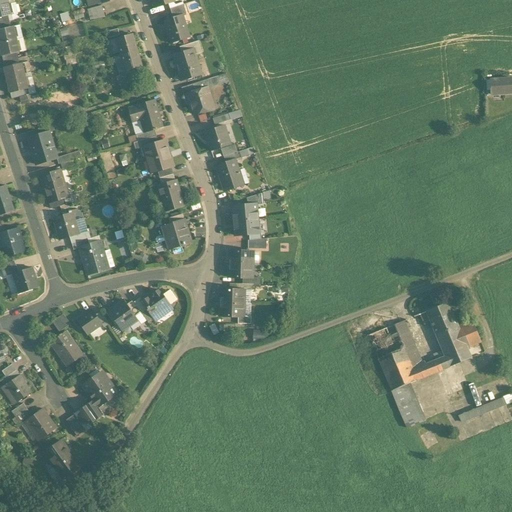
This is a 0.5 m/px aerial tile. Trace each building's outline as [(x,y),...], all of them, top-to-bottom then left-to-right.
[(178,0),(174,1),(168,3),(170,9),(183,5),(181,0),(178,0)] [(8,2),(0,4),(0,17),(8,16),(11,15),(8,2)] [(183,5),(170,9),(173,18),(183,15),(183,16),(187,14),(183,5)] [(102,6),(87,9),(91,22),(105,18),(102,6)] [(183,15),(173,18),(164,21),(171,44),(183,40),(190,38),(185,23),(183,24),(181,16),(183,16),(183,15)] [(20,25),(13,27),(16,39),(23,38),(20,25)] [(0,29),(0,43),(16,39),(13,27),(11,27),(0,29)] [(118,29),(107,32),(109,38),(119,36),(118,29)] [(132,34),(116,39),(121,55),(137,51),(132,34)] [(23,38),(16,39),(19,53),(26,51),(23,38)] [(16,39),(0,43),(0,49),(2,57),(16,53),(19,53),(16,39)] [(192,43),(185,45),(187,51),(194,49),(201,47),(199,41),(192,43)] [(201,47),(194,49),(196,58),(204,55),(201,47)] [(187,51),(173,55),(182,81),(202,75),(200,69),(196,58),(194,49),(187,51)] [(137,51),(121,55),(126,71),(131,69),(141,67),(137,51)] [(16,53),(2,57),(3,62),(18,59),(16,53)] [(114,57),(119,73),(126,71),(121,55),(114,57)] [(18,59),(3,62),(5,67),(19,64),(18,59)] [(92,64),(93,70),(105,67),(104,61),(92,64)] [(5,67),(4,68),(7,81),(25,76),(22,64),(22,63),(19,64),(5,67)] [(22,64),(25,76),(32,75),(29,63),(22,64)] [(120,76),(116,77),(118,84),(134,79),(132,72),(120,76)] [(225,74),(210,79),(213,87),(228,82),(225,74)] [(32,75),(25,76),(28,89),(35,88),(32,75)] [(25,76),(7,81),(10,94),(25,90),(28,89),(25,76)] [(511,77),(490,80),(491,95),(511,93),(511,77)] [(210,79),(192,84),(195,92),(207,88),(207,89),(213,87),(210,79)] [(192,84),(181,88),(183,96),(187,94),(195,92),(192,84)] [(195,92),(187,94),(194,115),(212,109),(208,97),(209,95),(207,89),(207,88),(195,92)] [(25,90),(10,94),(12,99),(19,97),(26,96),(25,90)] [(155,100),(136,106),(137,106),(128,109),(131,120),(140,118),(144,133),(155,130),(156,130),(156,129),(163,127),(155,100)] [(237,111),(229,114),(231,120),(239,117),(237,111)] [(229,114),(213,119),(215,125),(231,120),(229,114)] [(140,118),(131,120),(136,135),(144,133),(140,118)] [(53,125),(38,129),(40,135),(49,132),(55,131),(53,125)] [(224,126),(205,132),(211,151),(230,145),(224,126)] [(155,130),(144,133),(136,135),(138,142),(147,139),(157,136),(155,130)] [(40,135),(28,138),(37,165),(57,159),(49,132),(40,135)] [(134,136),(129,138),(130,144),(134,143),(138,142),(136,135),(134,136)] [(147,139),(138,142),(134,143),(135,147),(135,149),(143,147),(149,145),(147,139)] [(149,145),(143,147),(151,174),(158,172),(171,168),(174,167),(165,140),(149,145)] [(222,150),(224,157),(239,152),(237,145),(222,150)] [(253,147),(245,150),(247,156),(255,153),(253,147)] [(241,158),(247,156),(245,150),(239,152),(241,158)] [(79,151),(60,157),(62,164),(75,160),(81,158),(79,151)] [(241,158),(239,152),(224,157),(225,163),(235,160),(241,158)] [(96,154),(86,157),(88,162),(88,163),(97,160),(96,154)] [(81,158),(75,160),(77,166),(83,165),(81,158)] [(75,160),(62,164),(64,171),(66,170),(77,166),(75,160)] [(225,163),(216,166),(221,180),(225,191),(242,186),(238,173),(239,173),(239,171),(235,160),(225,163)] [(171,168),(158,172),(160,178),(173,174),(171,168)] [(60,170),(40,177),(48,204),(50,203),(62,199),(69,197),(60,170)] [(248,172),(243,170),(239,171),(239,173),(238,173),(242,186),(251,183),(248,172)] [(173,174),(160,178),(161,184),(175,180),(173,174)] [(161,184),(157,185),(163,205),(163,206),(165,212),(177,209),(184,207),(176,180),(175,180),(161,184)] [(0,187),(0,215),(14,211),(5,186),(0,187)] [(263,193),(246,198),(247,201),(247,202),(248,205),(256,204),(256,205),(264,204),(263,193)] [(62,199),(50,203),(50,204),(51,209),(64,206),(62,199)] [(248,205),(243,206),(243,208),(233,209),(234,222),(258,220),(256,205),(256,204),(248,205)] [(73,212),(53,218),(59,241),(70,238),(80,235),(79,234),(73,212)] [(182,214),(168,218),(170,224),(184,220),(182,214)] [(184,220),(170,224),(162,227),(164,235),(166,241),(168,250),(191,243),(185,220),(184,220)] [(258,220),(234,222),(235,236),(249,234),(259,233),(258,220)] [(1,233),(0,233),(0,246),(3,258),(25,251),(21,237),(20,237),(17,230),(18,229),(18,228),(1,233)] [(85,233),(80,234),(79,234),(80,235),(70,238),(72,244),(87,239),(85,233)] [(164,235),(157,237),(156,240),(157,242),(159,243),(162,242),(166,241),(164,235)] [(88,239),(72,244),(74,250),(79,248),(89,245),(88,239)] [(250,240),(248,241),(248,249),(266,249),(266,239),(250,240)] [(89,245),(79,248),(88,275),(109,269),(109,268),(106,269),(101,254),(104,252),(101,242),(89,245)] [(162,243),(155,245),(158,253),(164,251),(162,243)] [(109,250),(104,252),(101,254),(106,269),(109,268),(109,269),(111,268),(114,267),(109,250)] [(253,251),(229,251),(229,264),(253,265),(253,251)] [(13,261),(0,265),(4,277),(13,274),(17,273),(13,261)] [(253,265),(229,264),(228,278),(252,278),(253,265)] [(17,273),(13,274),(19,294),(39,287),(32,268),(17,273)] [(232,290),(220,289),(220,303),(244,304),(244,290),(242,290),(232,290)] [(143,301),(142,302),(148,310),(151,314),(154,318),(170,306),(169,305),(162,295),(159,290),(143,301)] [(171,291),(169,291),(162,295),(169,305),(176,301),(176,299),(171,291)] [(142,315),(148,310),(142,302),(143,301),(140,298),(133,303),(140,312),(142,315)] [(127,304),(124,300),(108,312),(110,315),(122,331),(138,320),(135,316),(127,304)] [(135,316),(140,312),(133,303),(132,301),(127,304),(135,316)] [(448,302),(426,311),(430,322),(436,335),(458,326),(448,302)] [(244,304),(220,303),(220,316),(238,317),(244,317),(244,316),(244,304)] [(170,306),(154,318),(156,321),(173,310),(170,306)] [(92,310),(77,320),(88,335),(102,325),(103,325),(96,315),(92,310)] [(148,310),(142,315),(145,319),(151,314),(148,310)] [(109,324),(101,311),(96,315),(103,325),(102,325),(104,328),(109,324)] [(426,311),(419,314),(424,325),(430,322),(426,311)] [(140,312),(135,316),(138,320),(142,325),(147,322),(145,319),(142,315),(140,312)] [(70,324),(65,316),(63,314),(62,315),(53,322),(60,332),(70,324)] [(472,320),(458,326),(467,348),(481,342),(472,320)] [(449,367),(445,356),(436,360),(423,366),(404,321),(368,335),(392,391),(408,384),(449,367)] [(213,335),(218,333),(214,324),(209,326),(213,335)] [(458,326),(436,335),(442,351),(445,356),(449,367),(471,358),(467,348),(458,326)] [(82,354),(66,332),(51,343),(51,344),(53,343),(62,356),(60,357),(65,364),(67,366),(68,365),(75,360),(83,355),(82,354)] [(442,351),(433,355),(436,360),(445,356),(442,351)] [(83,355),(75,360),(79,367),(82,365),(88,360),(84,353),(82,354),(83,355)] [(96,363),(86,371),(90,376),(100,369),(96,363)] [(12,364),(2,371),(6,377),(16,371),(12,364)] [(6,377),(2,381),(4,385),(5,386),(20,375),(16,370),(16,371),(6,377)] [(107,383),(100,373),(82,386),(93,401),(98,408),(98,407),(116,395),(118,394),(109,381),(107,383)] [(20,375),(5,386),(6,388),(16,403),(32,392),(20,375)] [(408,384),(392,391),(408,428),(424,421),(408,384)] [(6,388),(2,391),(12,406),(16,403),(6,388)] [(511,394),(459,415),(462,422),(511,402),(511,394)] [(116,395),(98,407),(102,413),(120,401),(116,395)] [(93,401),(85,406),(94,418),(95,418),(102,413),(98,407),(98,408),(93,401)] [(23,404),(12,412),(16,417),(27,409),(23,404)] [(85,406),(74,414),(74,415),(82,425),(88,421),(90,425),(96,420),(95,418),(94,418),(85,406)] [(16,417),(12,420),(16,425),(24,419),(26,421),(32,417),(27,409),(16,417)] [(32,417),(26,421),(27,424),(37,438),(39,440),(56,428),(43,409),(32,417)] [(74,415),(66,420),(77,436),(85,431),(82,425),(74,415)] [(88,421),(82,425),(85,431),(91,427),(90,425),(88,421)] [(37,438),(27,424),(22,428),(32,442),(37,438)] [(80,467),(61,441),(44,453),(63,479),(80,467)]
